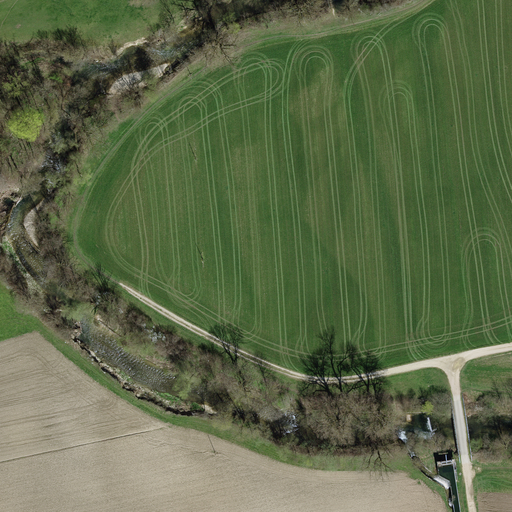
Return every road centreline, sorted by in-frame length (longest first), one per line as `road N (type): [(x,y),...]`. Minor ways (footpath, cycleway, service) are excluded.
road 1 (track): [(119,285),(193,331),(312,379),(449,361)]
road 2 (track): [(511,348),(449,361),(472,511)]
